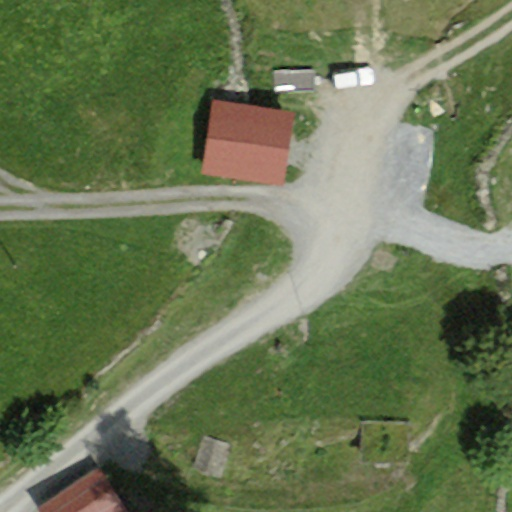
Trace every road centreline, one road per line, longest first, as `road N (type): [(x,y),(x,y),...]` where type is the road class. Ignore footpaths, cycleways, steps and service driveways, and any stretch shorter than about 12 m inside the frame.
road 1 (track): [(305,232),(299,260),(274,290),(0,505)]
road 2 (track): [(0,198),(232,187),(276,197),(305,232)]
road 3 (track): [(305,232),(407,80),(511,10)]
road 4 (track): [(342,172),(456,240),(511,239)]
